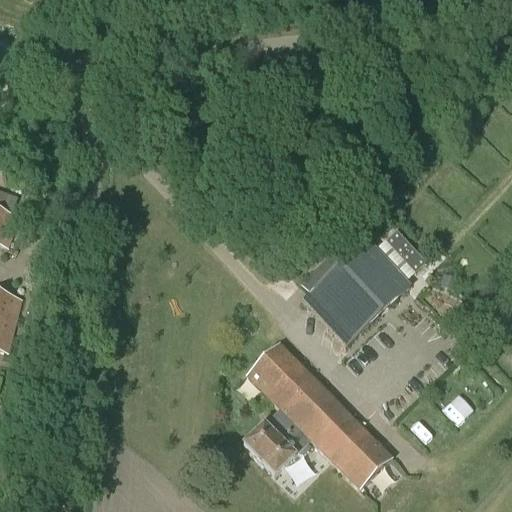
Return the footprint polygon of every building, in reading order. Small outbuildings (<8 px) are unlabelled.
[(0,250),(7,253),(18,222),(0,216),(0,250)] [(379,240),(412,276),(421,267),(388,232),(379,240)] [(301,306),(344,352),(411,292),(358,235),(300,289),(309,299),(301,306)] [(0,355),(7,358),(20,306),(0,300),(0,355)] [(274,483),(310,447),(359,496),(391,464),(279,351),(247,383),(278,415),(242,451),(274,483)]
